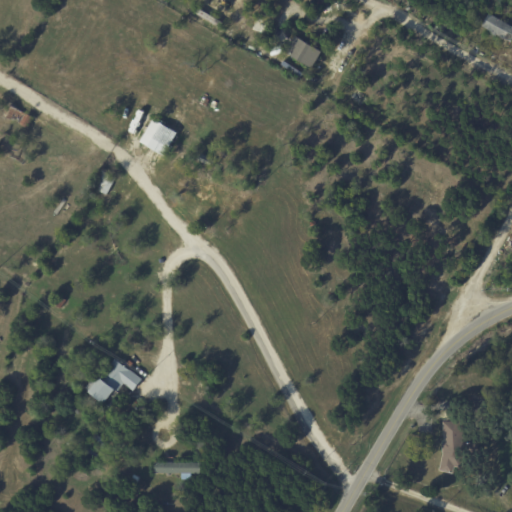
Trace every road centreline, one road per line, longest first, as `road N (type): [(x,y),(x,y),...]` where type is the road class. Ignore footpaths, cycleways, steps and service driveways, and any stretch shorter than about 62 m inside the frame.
road 1 (tertiary): [(353,511),(442,356),(511,308)]
road 2 (residential): [(442,356),(511,217)]
